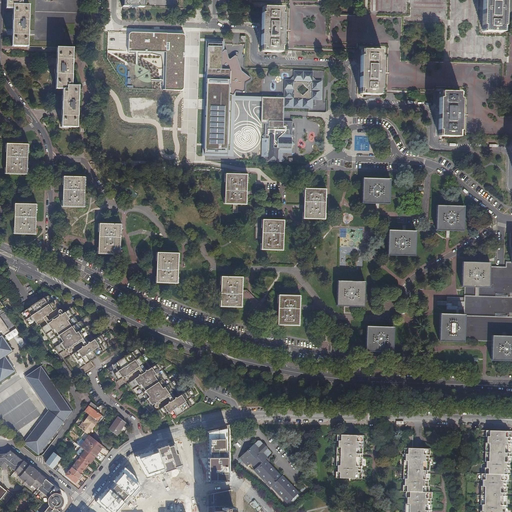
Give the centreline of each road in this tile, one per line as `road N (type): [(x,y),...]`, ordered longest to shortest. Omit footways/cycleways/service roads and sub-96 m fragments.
road 1 (residential): [(214,26),(252,30),(260,60),(351,64),(354,102),(431,105),(434,144),(510,150),(511,188)]
road 2 (secondary): [(365,381),(203,349),(30,267)]
road 3 (residential): [(46,250),(188,320),(340,357),(365,381)]
road 4 (residential): [(511,420),(258,415),(177,431)]
road 5 (residential): [(46,250),(47,139),(0,73)]
road 6 (residential): [(507,219),(411,277),(387,310)]
road 7 (residential): [(177,431),(129,448),(81,501)]
